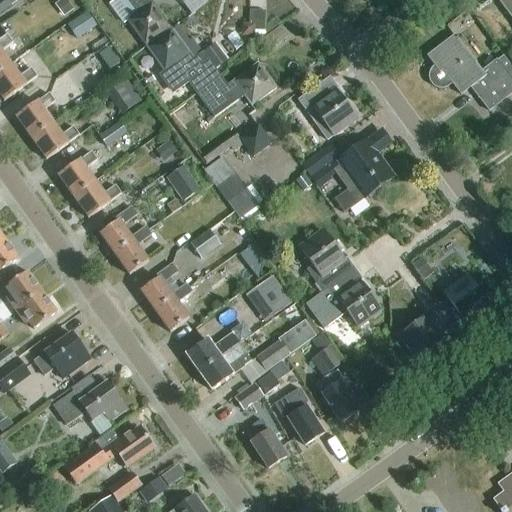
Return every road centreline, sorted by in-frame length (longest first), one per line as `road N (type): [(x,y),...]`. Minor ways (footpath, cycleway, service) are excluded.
road 1 (residential): [(246,511),(0,170)]
road 2 (unclassified): [(323,511),(511,372)]
road 3 (unclassified): [(464,208),(359,51)]
